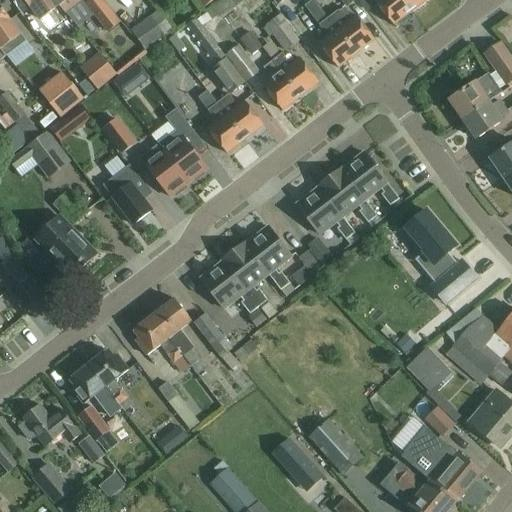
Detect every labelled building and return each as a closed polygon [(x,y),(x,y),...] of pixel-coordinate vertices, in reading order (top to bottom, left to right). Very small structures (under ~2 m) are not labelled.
[(65,12),(56,0),(24,0),(30,6),(40,19),(50,12),(55,19),(65,12)] [(81,0),(56,0),(65,12),(81,0)] [(108,33),(120,23),(102,0),(90,0),(85,4),(108,33)] [(233,8),(226,0),(213,9),(207,13),(212,20),(219,16),(220,18),(233,8)] [(227,0),(234,8),(244,0),(227,0)] [(403,0),(374,0),(393,24),(411,10),(403,0)] [(403,0),(411,10),(424,0),(403,0)] [(305,6),(312,15),(319,10),(312,1),(305,6)] [(27,42),(11,20),(0,4),(0,47),(7,57),(17,49),(27,42)] [(344,8),(339,11),(338,10),(328,18),(356,53),(374,38),(355,15),(352,18),(344,8)] [(131,31),(145,51),(173,30),(158,10),(131,31)] [(286,51),(300,40),(280,14),(265,25),(286,51)] [(356,53),(328,18),(318,25),(327,37),(319,44),(337,67),(356,53)] [(195,19),(186,26),(217,65),(226,58),(195,19)] [(250,33),(240,41),(246,48),(256,41),(250,33)] [(185,48),(175,35),(169,41),(179,54),(185,48)] [(511,86),(511,58),(502,44),(487,54),(510,87),(511,86)] [(246,83),(260,72),(239,45),(225,55),(246,83)] [(301,57),(295,61),(289,54),(286,57),(283,53),(273,60),(301,96),(319,82),(301,57)] [(244,82),(226,58),(210,71),(228,95),(244,82)] [(301,96),(273,60),(263,67),(273,79),(264,86),(282,110),(301,96)] [(95,90),(114,75),(106,65),(87,80),(95,90)] [(125,75),(135,88),(148,78),(138,65),(125,75)] [(62,74),(47,86),(57,98),(49,104),(60,118),(83,100),(62,74)] [(490,74),(477,82),(451,100),(464,119),(490,102),(503,93),(490,74)] [(25,115),(26,114),(7,92),(0,98),(0,104),(29,139),(38,131),(25,115)] [(228,95),(217,103),(245,139),(263,125),(244,101),(237,106),(228,95)] [(492,105),(490,102),(464,119),(477,139),(503,121),(501,118),(509,113),(500,100),(492,105)] [(245,139),(217,103),(207,111),(216,122),(207,129),(226,153),(245,139)] [(80,106),(50,129),(60,142),(89,119),(80,106)] [(207,169),(184,138),(193,131),(177,110),(166,118),(177,131),(159,145),(188,183),(192,180),(194,183),(205,174),(203,172),(207,169)] [(122,153),(135,143),(117,120),(104,129),(122,153)] [(0,159),(1,162),(29,141),(19,128),(0,142),(0,159)] [(69,162),(47,133),(26,149),(48,178),(69,162)] [(504,178),(511,172),(511,143),(490,158),(504,178)] [(188,183),(159,145),(141,159),(170,197),(174,194),(176,197),(187,188),(185,185),(188,183)] [(364,154),(342,171),(365,201),(380,189),(384,193),(381,195),(390,207),(399,200),(387,184),(375,168),(378,166),(372,158),(369,160),(364,154)] [(152,210),(132,184),(136,181),(126,167),(102,185),(132,225),(152,210)] [(365,201),(342,171),(341,170),(318,188),(319,189),(343,218),(358,206),(361,210),(359,212),(368,224),(377,217),(365,201)] [(343,218),(319,189),(297,206),(320,236),(336,223),(339,228),(337,229),(346,241),(355,234),(343,218)] [(73,225),(82,216),(84,213),(65,193),(53,205),(73,225)] [(455,266),(445,255),(455,246),(427,212),(407,229),(426,252),(425,253),(444,275),(436,282),(447,295),(469,276),(458,264),(455,266)] [(73,277),(96,255),(58,217),(36,239),(64,268),(60,272),(68,279),(71,275),(73,277)] [(246,245),(269,275),(281,291),(290,284),(281,273),(279,275),(275,270),(291,258),(268,228),(246,245)] [(309,247),(324,266),(333,259),(318,240),(309,247)] [(269,275),(246,245),(245,244),(222,262),(223,263),(259,308),(268,301),(259,289),(257,291),(253,287),(269,275)] [(308,251),(299,258),(305,266),(312,276),(321,269),(308,251)] [(1,264),(9,275),(1,281),(8,291),(19,283),(20,284),(29,278),(12,256),(1,264)] [(259,308),(223,263),(201,280),(224,310),(240,297),(243,302),(241,304),(250,315),(259,308)] [(305,266),(292,277),(299,287),(312,276),(305,266)] [(395,295),(412,321),(436,306),(419,280),(395,295)] [(19,283),(8,291),(23,311),(34,302),(20,284),(19,283)] [(290,284),(281,291),(286,297),(295,290),(290,284)] [(157,306),(161,310),(153,316),(190,366),(200,378),(210,370),(202,360),(203,359),(180,330),(191,321),(174,299),(173,300),(170,296),(157,306)] [(257,328),(267,320),(259,310),(248,318),(257,328)] [(511,313),(499,329),(483,316),(468,329),(453,347),(453,348),(476,367),(487,377),(502,360),(501,359),(503,356),(511,363),(511,313)] [(232,349),(211,321),(206,315),(194,325),(220,358),(232,349)] [(190,366),(153,316),(133,331),(139,339),(136,341),(147,356),(160,345),(181,373),(190,366)] [(407,335),(396,345),(404,354),(415,344),(407,335)] [(434,388),(450,372),(427,347),(405,368),(429,392),(434,388)] [(135,407),(115,381),(128,371),(117,356),(113,358),(108,351),(89,366),(122,408),(126,414),(135,407)] [(122,408),(89,366),(70,381),(75,388),(72,390),(84,405),(94,397),(110,417),(122,408)] [(470,374),(481,384),(487,377),(476,367),(470,374)] [(450,372),(434,388),(438,392),(455,376),(450,372)] [(337,390),(346,407),(360,399),(352,383),(337,390)] [(511,403),(496,390),(470,422),(501,448),(511,434),(511,403)] [(170,405),(190,431),(199,423),(178,396),(168,403),(170,405)] [(23,419),(25,422),(19,427),(29,440),(36,436),(45,447),(61,435),(69,445),(82,435),(75,425),(72,428),(58,411),(48,418),(39,406),(23,419)] [(456,424),(437,406),(424,419),(442,437),(456,424)] [(108,431),(91,408),(78,418),(96,441),(108,431)] [(452,409),(447,415),(455,423),(460,417),(452,409)] [(328,420),(309,437),(334,465),(345,455),(337,446),(345,439),(328,420)] [(455,502),(482,470),(458,450),(457,451),(452,447),(450,449),(425,428),(401,457),(431,482),(455,502)] [(89,436),(78,445),(94,465),(105,456),(89,436)] [(168,437),(158,445),(166,455),(176,447),(168,437)] [(314,468),(289,439),(273,454),(298,482),(314,468)] [(0,444),(0,466),(6,474),(17,464),(0,444)] [(53,505),(72,489),(49,463),(31,478),(53,505)] [(266,511),(259,503),(258,504),(228,469),(210,485),(233,511),(266,511)] [(446,511),(455,502),(431,482),(427,486),(408,470),(396,484),(415,500),(410,506),(416,511),(446,511)] [(102,483),(111,492),(122,481),(113,472),(102,483)] [(359,511),(344,498),(334,510),(336,511),(359,511)]
